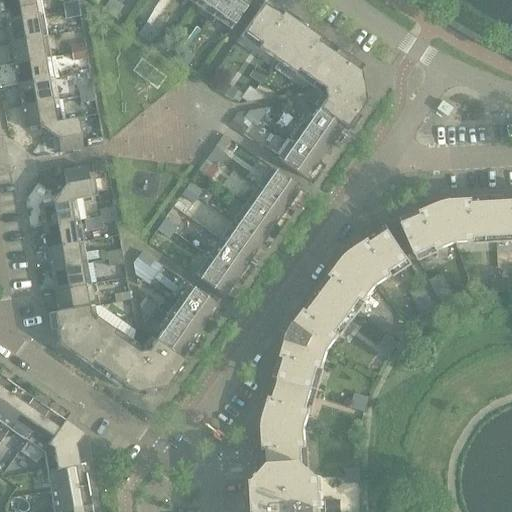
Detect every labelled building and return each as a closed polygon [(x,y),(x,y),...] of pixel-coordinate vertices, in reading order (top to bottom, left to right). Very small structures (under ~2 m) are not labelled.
[(34,0),(7,0),(3,1),(7,22),(37,17),(34,0)] [(110,0),(103,10),(109,14),(117,2),(113,0),(110,0)] [(161,0),(154,11),(160,16),(171,0),(161,0)] [(197,0),(197,1),(215,14),(224,0),(197,0)] [(249,0),(224,0),(215,14),(233,26),(251,1),(249,0)] [(64,5),(65,12),(79,9),(78,2),(64,5)] [(117,2),(109,14),(115,18),(123,7),(117,2)] [(258,48),(276,62),(301,26),(282,13),(280,16),(263,4),(242,33),(260,45),(258,48)] [(79,9),(65,12),(66,19),(80,17),(79,9)] [(37,17),(7,22),(10,43),(41,38),(37,17)] [(138,35),(144,39),(152,27),(147,23),(138,35)] [(301,26),(276,62),(295,75),(297,71),(314,83),(334,54),(317,42),(320,39),(301,26)] [(152,27),(144,39),(150,43),(159,31),(152,27)] [(41,38),(10,43),(14,65),(45,59),(41,38)] [(71,47),(72,55),(86,52),(85,45),(71,47)] [(174,60),(180,64),(188,52),(182,48),(174,60)] [(86,52),(72,55),(73,61),(88,59),(86,52)] [(188,52),(180,64),(186,68),(194,56),(188,52)] [(334,54),(314,83),(323,90),(324,94),(363,88),(360,72),(334,54)] [(45,59),(14,65),(18,86),(48,81),(58,79),(55,58),(45,59)] [(48,81),(18,86),(22,107),(52,102),(48,81)] [(223,84),(218,92),(225,97),(231,101),(237,93),(223,84)] [(78,90),(80,97),(94,95),(93,87),(78,90)] [(241,99),(247,103),(255,91),(249,87),(241,99)] [(325,99),(318,108),(344,126),(343,127),(347,130),(365,103),(363,88),(324,94),(325,99)] [(255,91),(247,103),(267,100),(255,91)] [(94,95),(80,97),(81,104),(95,102),(94,95)] [(52,102),(22,107),(25,129),(39,127),(48,133),(56,123),(52,102)] [(444,103),(439,110),(448,116),(453,109),(444,103)] [(318,108),(306,126),(331,144),(343,127),(344,126),(318,108)] [(249,112),(260,121),(269,109),(249,112)] [(260,121),(249,112),(245,118),(257,126),(260,121)] [(56,123),(48,133),(57,140),(59,153),(82,149),(77,119),(56,123)] [(306,126),(294,144),(319,162),(331,144),(306,126)] [(87,141),(89,148),(103,146),(102,139),(87,141)] [(319,162),(294,144),(281,162),(306,180),(319,162)] [(215,149),(211,154),(223,163),(227,157),(215,149)] [(223,163),(211,154),(207,160),(218,169),(223,163)] [(106,164),(92,166),(93,174),(107,171),(106,164)] [(65,185),(59,194),(70,202),(91,198),(85,168),(63,172),(65,185)] [(274,171),(261,190),(287,208),(300,189),(274,171)] [(190,184),(186,190),(198,198),(202,192),(190,184)] [(198,198),(186,190),(182,196),(194,204),(198,198)] [(261,190),(249,208),(274,225),(287,208),(261,190)] [(39,206),(43,228),(73,223),(70,202),(59,194),(52,203),(39,206)] [(455,201),(446,203),(456,244),(476,243),(476,239),(496,238),(494,203),(474,204),(473,200),(455,201)] [(511,201),(494,203),(496,238),(511,237),(511,201)] [(422,216),(402,225),(416,257),(436,249),(438,252),(456,244),(446,203),(437,205),(421,213),(422,216)] [(100,211),(101,218),(115,215),(114,208),(100,211)] [(249,208),(237,225),(262,243),(274,225),(249,208)] [(115,215),(101,218),(102,225),(116,222),(115,215)] [(165,219),(161,225),(173,233),(177,227),(165,219)] [(73,223),(43,228),(47,249),(77,244),(73,223)] [(173,233),(161,225),(157,231),(169,239),(173,233)] [(237,225),(224,243),(250,261),(262,243),(237,225)] [(354,250),(348,256),(377,287),(393,276),(391,273),(409,261),(390,232),(372,243),(370,240),(354,250)] [(224,243),(212,261),(237,278),(250,261),(224,243)] [(77,244),(47,249),(50,271),(81,265),(77,244)] [(107,253),(108,260),(123,258),(121,251),(107,253)] [(142,253),(138,259),(149,267),(154,261),(142,253)] [(333,280),(321,296),(349,318),(361,301),(365,303),(377,287),(348,256),(341,263),(330,277),(333,280)] [(123,258),(108,260),(110,267),(124,265),(123,258)] [(237,278),(212,261),(199,279),(224,297),(237,278)] [(81,265),(50,271),(54,292),(85,286),(81,265)] [(429,282),(433,288),(445,281),(442,275),(429,282)] [(505,279),(498,280),(499,294),(506,293),(505,279)] [(499,294),(498,280),(491,280),(492,294),(499,294)] [(445,281),(433,288),(436,294),(449,287),(445,281)] [(410,292),(413,299),(426,292),(422,285),(410,292)] [(54,292),(58,312),(58,313),(88,308),(85,286),(54,292)] [(449,287),(436,294),(439,300),(452,293),(449,287)] [(193,288),(180,307),(205,324),(218,306),(193,288)] [(426,292),(413,299),(416,305),(429,298),(426,292)] [(114,295),(116,303),(130,301),(129,293),(114,295)] [(452,293),(439,300),(443,307),(455,300),(452,293)] [(295,325),(291,333),(328,352),(340,336),(337,334),(349,318),(321,296),(309,313),(306,310),(295,325)] [(429,298),(416,305),(420,311),(432,304),(429,298)] [(144,300),(140,305),(152,314),(156,308),(144,300)] [(432,304),(420,311),(423,317),(436,310),(432,304)] [(152,314),(140,305),(144,326),(152,314)] [(180,307),(167,324),(193,342),(205,324),(180,307)] [(53,313),(59,345),(90,367),(92,364),(109,375),(130,346),(113,334),(115,331),(96,317),(94,321),(90,318),(88,308),(58,313),(58,312),(53,313)] [(167,324),(155,342),(180,360),(181,359),(193,342),(167,324)] [(285,360),(279,379),(313,389),(319,370),(323,371),(328,352),(291,333),(287,341),(281,359),(285,360)] [(387,336),(382,342),(394,351),(398,345),(387,336)] [(148,351),(144,352),(150,391),(165,388),(184,361),(181,359),(180,360),(155,342),(148,351)] [(394,351),(382,342),(378,348),(390,357),(394,351)] [(130,346),(109,375),(135,394),(150,391),(144,352),(139,353),(130,346)] [(0,376),(0,407),(15,387),(0,376)] [(264,416),(263,424),(305,429),(311,410),(307,409),(313,389),(279,379),(273,399),(269,398),(264,416)] [(15,387),(0,407),(0,422),(10,429),(31,399),(15,387)] [(355,395),(353,401),(366,406),(369,399),(355,395)] [(31,399),(10,429),(26,441),(48,410),(31,399)] [(366,406),(353,401),(351,408),(364,413),(366,406)] [(48,410),(26,441),(43,453),(65,422),(48,410)] [(65,422),(43,453),(46,472),(78,466),(78,465),(75,446),(82,434),(65,422)] [(268,471),(263,471),(263,472),(255,481),(254,481),(254,482),(251,482),(252,511),(323,511),(322,478),(319,478),(318,478),(309,470),(309,468),(303,469),(302,449),(306,449),(305,429),(263,424),(262,433),(263,452),(267,452),(268,471)] [(78,466),(46,472),(50,492),(87,486),(84,465),(78,465),(78,466)] [(87,486),(50,492),(53,511),(55,511),(91,506),(87,486)] [(340,511),(339,500),(326,501),(326,511),(340,511)]
